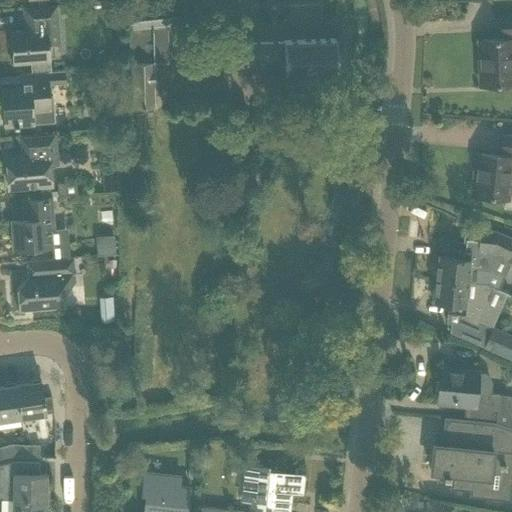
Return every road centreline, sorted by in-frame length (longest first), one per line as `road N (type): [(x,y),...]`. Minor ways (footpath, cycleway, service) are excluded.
road 1 (residential): [(356,511),(406,45),(401,0)]
road 2 (residential): [(7,343),(52,339),(72,361),(81,511)]
